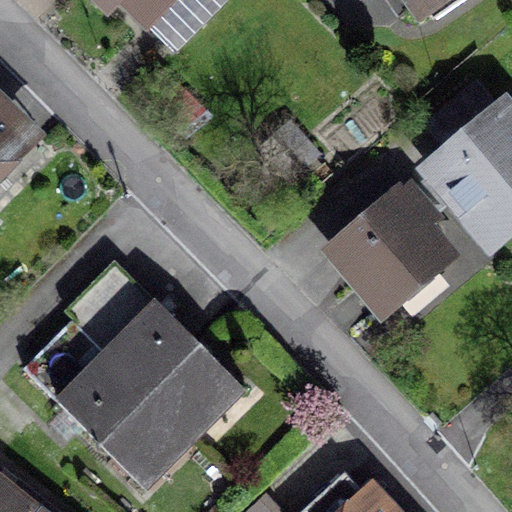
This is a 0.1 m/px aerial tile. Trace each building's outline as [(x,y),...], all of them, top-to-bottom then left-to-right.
[(123,0),(147,24),(170,0),(123,0)] [(438,0),(411,0),(420,13),(438,0)] [(511,227),(511,123),(504,113),(501,116),(494,107),(457,138),(456,153),(434,171),(494,243),(511,227)] [(0,161),(20,141),(0,121),(0,161)] [(399,202),(397,199),(335,251),(384,309),(446,258),(421,228),(434,218),(411,191),(399,202)] [(65,312),(73,320),(88,335),(132,291),(109,268),(65,312)] [(132,291),(88,335),(183,429),(233,380),(158,305),(152,311),(132,291)] [(134,479),(183,429),(88,335),(73,320),(23,370),(134,479)] [(363,493),(344,473),(301,511),(399,511),(373,483),(363,493)] [(0,511),(36,511),(37,511),(0,481),(0,511)]
